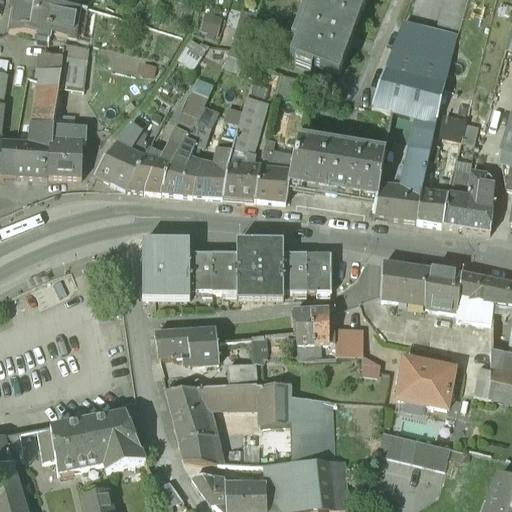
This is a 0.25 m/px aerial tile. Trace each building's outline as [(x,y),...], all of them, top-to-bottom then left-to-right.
[(339,81),(368,0),(312,0),(289,62),(339,81)] [(446,0),(435,36),(457,42),(469,0),(446,0)] [(49,7),(15,1),(14,10),(16,10),(15,16),(13,16),(9,36),(34,40),(33,46),(49,49),(51,40),(82,45),(86,14),(49,7)] [(221,24),(203,19),(198,38),(217,43),(221,24)] [(252,31),(241,27),(238,38),(234,37),(228,53),(243,59),(252,31)] [(435,36),(402,28),(371,113),(417,124),(436,128),(437,123),(444,91),(457,42),(435,36)] [(196,74),(209,51),(192,42),(180,66),(196,74)] [(241,65),(227,60),(221,73),(253,82),(256,71),(241,65)] [(41,61),(29,151),(48,152),(51,152),(54,133),(59,96),(63,63),(41,61)] [(63,63),(59,96),(82,99),(87,66),(63,63)] [(169,79),(156,97),(165,103),(178,85),(169,79)] [(299,87),(280,83),(276,101),(295,106),(299,87)] [(251,92),(244,114),(260,118),(261,117),(263,109),(261,109),(265,96),(251,92)] [(206,103),(196,98),(187,118),(185,117),(180,128),(176,135),(187,140),(191,132),(193,128),(199,116),(206,103)] [(305,108),(297,106),(287,150),(296,152),(298,142),(305,108)] [(18,150),(0,149),(0,114),(0,111),(0,110),(0,181),(16,182),(18,150)] [(262,165),(248,161),(260,118),(244,114),(242,120),(232,159),(228,173),(221,203),(254,205),(260,176),(262,165)] [(213,123),(199,116),(193,128),(209,135),(213,123)] [(224,125),(217,155),(232,159),(242,120),(230,116),(228,127),(224,125)] [(260,118),(248,161),(262,165),(272,120),(261,117),(260,118)] [(138,122),(131,130),(139,135),(141,136),(147,128),(138,122)] [(511,122),(501,154),(503,155),(511,158),(511,122)] [(446,125),(437,123),(436,128),(429,165),(435,167),(439,152),(440,152),(446,125)] [(405,190),(422,193),(429,165),(436,128),(417,124),(405,190)] [(460,148),(464,130),(464,128),(452,125),(447,145),(460,148)] [(198,169),(188,166),(194,151),(203,155),(209,135),(193,128),(191,132),(187,140),(173,166),(161,199),(192,202),(206,203),(213,172),(198,169)] [(116,149),(95,182),(110,189),(130,156),(138,138),(139,135),(131,130),(116,149)] [(464,130),(460,148),(474,151),(478,133),(464,130)] [(68,133),(54,133),(51,152),(48,152),(47,183),(66,184),(68,133)] [(68,133),(66,184),(81,185),(82,149),(86,148),(86,134),(68,133)] [(163,162),(159,160),(144,198),(161,199),(173,166),(187,140),(176,135),(175,135),(165,155),(163,162)] [(144,141),(138,138),(130,156),(141,160),(147,148),(142,146),(144,141)] [(384,155),(298,142),(296,152),(289,179),(290,179),(288,189),(377,203),(378,194),(380,186),(379,186),(384,155)] [(29,151),(18,150),(16,182),(47,183),(48,152),(29,151)] [(144,162),(125,196),(144,198),(159,160),(154,158),(157,152),(151,150),(144,162)] [(232,159),(217,155),(213,172),(206,203),(221,203),(228,173),(232,159)] [(511,158),(503,155),(501,170),(508,173),(504,186),(505,195),(511,195),(511,158)] [(130,156),(110,189),(125,196),(144,162),(141,160),(130,156)] [(289,179),(260,176),(254,205),(283,208),(288,189),(290,179),(289,179)] [(469,179),(453,176),(447,201),(441,231),(462,235),(464,219),(467,220),(468,204),(466,204),(469,179)] [(484,180),(469,179),(466,204),(468,204),(467,220),(464,219),(462,235),(490,239),(493,195),(491,192),(484,191),(485,183),(484,180)] [(422,193),(405,190),(404,196),(378,194),(377,203),(374,222),(416,228),(421,197),(422,193)] [(447,201),(421,197),(416,228),(441,232),(441,231),(447,201)] [(330,259),(306,260),(306,297),(330,297),(330,259)] [(187,260),(145,260),(144,304),(186,304),(186,298),(188,298),(187,260)] [(212,260),(187,260),(188,298),(212,298),(212,260)] [(236,260),(212,260),(212,298),(236,298),(236,260)] [(281,260),(236,260),(236,298),(238,298),(238,304),(280,304),(280,298),(281,298),(281,260)] [(306,260),(281,260),(281,298),(306,297),(306,260)] [(424,274),(382,268),(380,306),(424,308),(424,274)] [(460,279),(424,274),(424,308),(424,314),(456,318),(455,325),(492,329),(492,311),(458,306),(460,279)] [(511,288),(460,279),(458,306),(492,311),(511,313),(511,288)] [(328,316),(310,317),(314,351),(328,350),(328,316)] [(310,317),(293,318),(297,353),(314,351),(310,317)] [(215,338),(154,341),(157,366),(189,363),(190,372),(218,370),(216,349),(215,338)] [(362,338),(333,338),(334,358),(335,365),(362,365),(362,338)] [(253,346),(238,348),(239,358),(254,357),(253,346)] [(334,358),(310,360),(310,366),(335,365),(334,358)] [(511,361),(492,358),(491,376),(511,380),(511,361)] [(364,364),(363,380),(380,382),(381,365),(364,364)] [(453,374),(404,365),(396,405),(446,414),(453,374)] [(219,395),(203,395),(206,413),(259,413),(255,393),(253,372),(227,374),(228,387),(218,388),(219,395)] [(511,380),(491,376),(479,373),(473,401),(511,409),(511,380)] [(328,407),(291,406),(290,392),(255,393),(259,413),(260,433),(290,432),(291,472),(293,472),(293,471),(329,469),(330,469),(328,431),(329,431),(328,407)] [(203,395),(166,397),(183,467),(203,470),(216,471),(206,417),(206,413),(203,395)] [(145,468),(125,420),(50,434),(55,466),(57,480),(103,471),(106,479),(145,468)] [(468,435),(453,431),(448,454),(450,454),(463,457),(468,435)] [(55,466),(50,434),(36,437),(42,470),(55,466)] [(4,443),(8,459),(22,456),(19,440),(4,443)] [(411,469),(416,447),(383,440),(379,461),(411,469)] [(0,472),(11,469),(8,459),(4,443),(0,443),(0,472)] [(445,476),(450,454),(448,454),(416,447),(411,469),(445,476)] [(0,492),(16,488),(11,469),(0,472),(0,492)] [(293,471),(293,472),(291,472),(264,473),(265,492),(265,511),(344,511),(344,502),(332,503),(329,469),(293,471)] [(224,487),(213,485),(212,483),(190,483),(211,511),(226,510),(225,505),(226,505),(225,493),(224,487)] [(511,511),(511,488),(496,483),(491,498),(493,498),(488,511),(511,511)] [(0,511),(22,507),(16,488),(0,492),(0,511)] [(168,489),(156,493),(162,511),(174,511),(181,508),(168,489)] [(265,511),(265,492),(225,493),(226,505),(225,505),(226,510),(225,511),(265,511)] [(110,511),(107,496),(83,501),(84,511),(110,511)]
